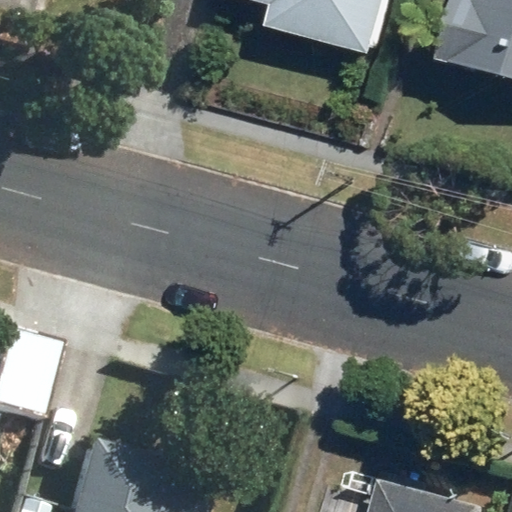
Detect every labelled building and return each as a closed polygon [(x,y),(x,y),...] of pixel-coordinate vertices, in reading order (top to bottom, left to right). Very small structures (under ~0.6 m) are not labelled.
[(397,53),(410,0),(286,0),(303,4),(297,27),(397,53)] [(511,69),(511,0),(484,0),(483,23),(469,59),(511,69)] [(0,409),(45,421),(65,343),(0,326),(0,409)] [(176,457),(96,436),(75,511),(210,511),(216,492),(170,480),(176,457)] [(507,511),(509,506),(402,478),(392,511),(507,511)]
